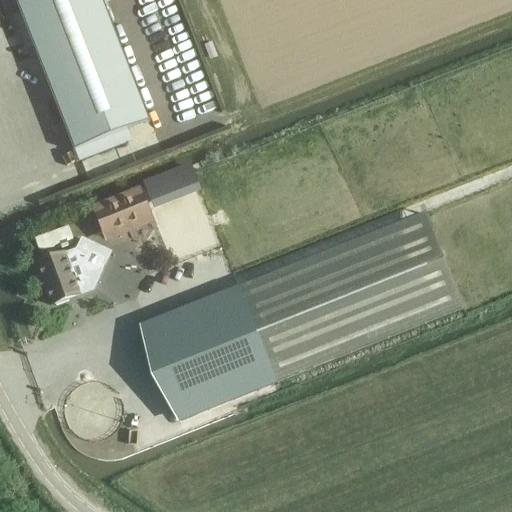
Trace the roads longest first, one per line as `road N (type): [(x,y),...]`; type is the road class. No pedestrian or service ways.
road 1 (track): [(30,190),(181,129),(131,0)]
road 2 (track): [(235,277),(511,169)]
road 3 (unclassified): [(85,511),(47,476),(0,395)]
